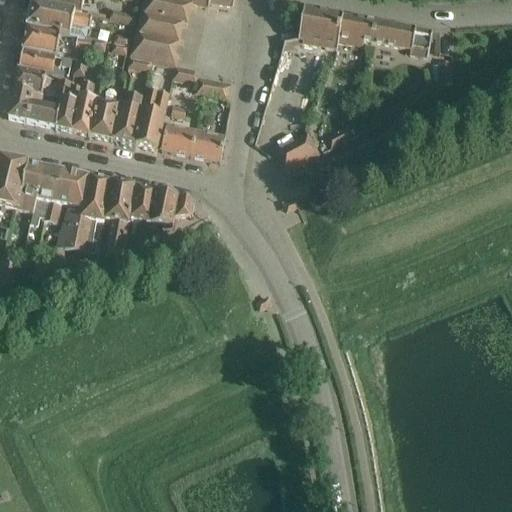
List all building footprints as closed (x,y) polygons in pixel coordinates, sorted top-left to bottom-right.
[(33,0),(32,6),(81,16),(84,0),(33,0)] [(153,66),(175,70),(176,70),(179,59),(175,58),(178,46),(182,47),(184,39),(180,38),(183,26),(187,27),(191,14),(194,15),(196,9),(208,12),(209,7),(233,11),(234,0),(144,0),(130,61),(153,66)] [(32,6),(27,31),(60,37),(69,38),(71,27),(88,30),(91,18),(81,16),(32,6)] [(336,28),(337,17),(304,11),(298,44),(303,45),(302,48),(336,54),(337,46),(340,28),(336,28)] [(111,13),(109,22),(134,29),(136,19),(111,13)] [(362,50),(363,45),(366,23),(337,17),(336,28),(340,28),(337,46),(362,50)] [(366,23),(363,45),(410,53),(409,58),(427,62),(432,34),(366,23)] [(27,31),(22,53),(54,59),(55,59),(60,37),(27,31)] [(113,38),(112,47),(127,50),(129,41),(113,38)] [(76,40),(74,52),(88,55),(90,43),(76,40)] [(92,42),(90,52),(105,55),(107,45),(92,42)] [(112,47),(110,56),(125,59),(127,50),(112,47)] [(52,71),(54,59),(22,53),(19,70),(39,74),(62,79),(63,73),(52,71)] [(151,76),(153,66),(130,61),(127,72),(151,76)] [(439,86),(450,86),(450,66),(439,66),(439,86)] [(74,67),(72,78),(85,80),(87,70),(74,67)] [(195,75),(176,70),(175,70),(172,84),(196,90),(198,81),(195,75)] [(14,93),(31,96),(43,98),(46,80),(18,74),(14,93)] [(198,81),(196,90),(194,96),(226,102),(231,88),(198,81)] [(57,83),(54,100),(62,95),(65,84),(57,83)] [(53,101),(60,103),(60,101),(69,102),(72,88),(72,86),(65,84),(62,95),(54,100),(53,101)] [(80,90),(72,88),(69,102),(60,101),(60,103),(58,113),(54,131),(71,135),(78,106),(80,107),(83,90),(81,90),(82,84),(81,84),(80,90)] [(94,86),(82,84),(81,90),(83,90),(80,107),(78,106),(71,135),(89,139),(96,103),(87,102),(88,99),(92,97),(94,86)] [(143,115),(135,149),(157,153),(160,134),(170,97),(156,94),(147,92),(146,100),(143,115)] [(8,122),(25,125),(31,96),(14,93),(8,122)] [(25,125),(54,131),(58,113),(40,109),(43,98),(31,96),(25,125)] [(115,145),(135,149),(143,115),(146,100),(125,96),(120,125),(115,145)] [(96,103),(89,139),(112,144),(119,110),(99,105),(99,104),(96,103)] [(391,104),(375,110),(379,119),(395,112),(391,104)] [(184,123),(186,112),(173,110),(171,120),(184,123)] [(161,154),(190,160),(195,136),(166,130),(161,154)] [(329,152),(353,140),(348,131),(324,143),(329,152)] [(225,142),(195,136),(190,160),(220,167),(225,142)] [(319,158),(310,140),(307,136),(295,143),(296,144),(275,156),(281,167),(279,168),(284,177),(319,158)] [(26,167),(0,161),(0,209),(15,213),(16,212),(26,167)] [(42,171),(26,167),(16,212),(32,216),(42,171)] [(60,174),(42,171),(32,216),(30,228),(38,230),(39,223),(44,223),(47,205),(53,207),(60,174)] [(56,251),(74,255),(89,181),(60,174),(53,207),(47,205),(44,223),(43,226),(55,228),(59,208),(68,210),(56,251)] [(112,186),(89,181),(74,255),(90,257),(96,224),(104,226),(104,223),(112,186)] [(134,191),(112,186),(104,223),(111,224),(105,259),(124,252),(134,191)] [(155,195),(134,191),(124,252),(159,237),(155,228),(150,227),(155,195)] [(172,231),(174,221),(178,200),(155,195),(150,227),(155,228),(172,231)] [(183,201),(178,200),(174,221),(191,219),(194,207),(189,203),(183,201)] [(37,265),(35,277),(44,277),(44,275),(45,266),(41,266),(37,265)] [(0,282),(0,289),(11,286),(15,269),(3,267),(0,282)]
